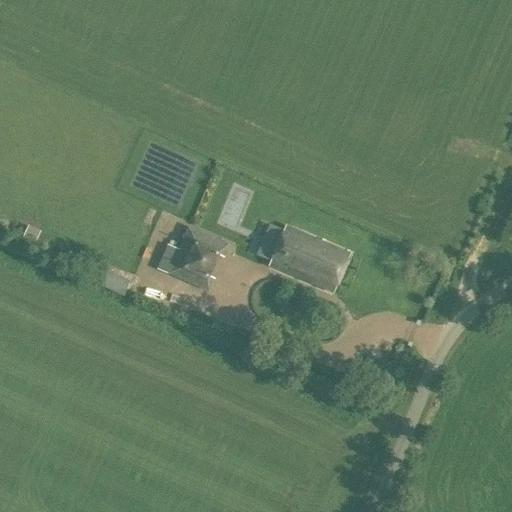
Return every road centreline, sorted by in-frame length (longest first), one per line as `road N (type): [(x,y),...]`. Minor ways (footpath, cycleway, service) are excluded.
road 1 (unclassified): [(377,511),(447,338),(511,285)]
road 2 (track): [(511,174),(455,325)]
